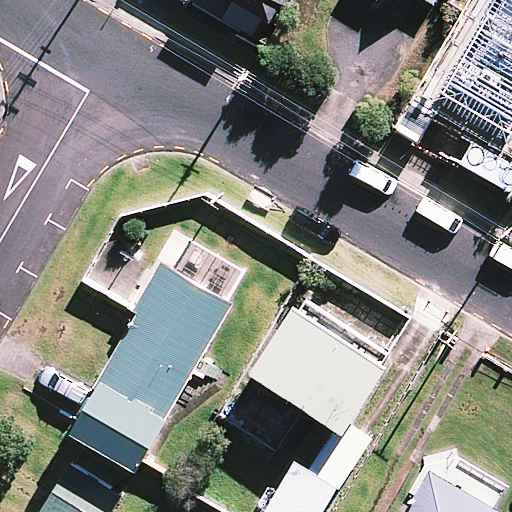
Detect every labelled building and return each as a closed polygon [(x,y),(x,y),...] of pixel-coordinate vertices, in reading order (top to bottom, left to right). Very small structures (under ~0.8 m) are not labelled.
[(511,0),(506,0),(476,51),(511,72),(511,0)] [(235,297),(168,262),(80,427),(148,463),(235,297)] [(354,422),(396,358),(303,299),(260,366),(348,422),(317,470),(301,460),(267,511),(325,511),(374,435),(354,422)] [(501,511),(511,495),(440,455),(407,511),(501,511)] [(113,511),(125,494),(75,463),(44,511),(113,511)]
